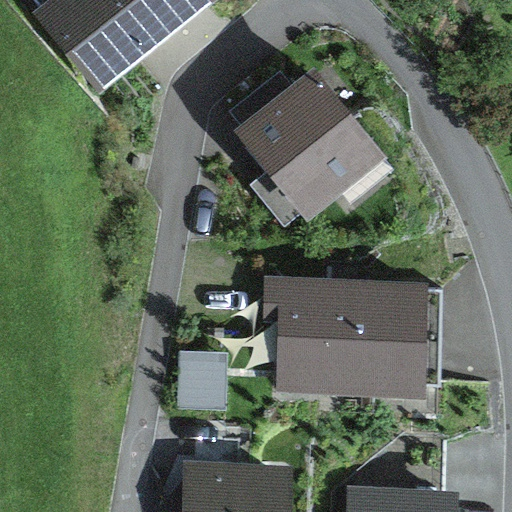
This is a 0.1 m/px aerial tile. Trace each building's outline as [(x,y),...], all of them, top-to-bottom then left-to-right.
[(59,0),(40,17),(109,97),(222,0),(59,0)] [(387,141),(312,51),(287,72),(280,62),(227,109),(235,118),(230,122),(309,207),(387,141)] [(285,374),(425,371),(423,274),(268,277),(268,314),(284,314),(285,374)] [(290,511),(290,450),(180,450),(179,511),(290,511)] [(442,511),(443,488),(357,487),(356,511),(442,511)]
